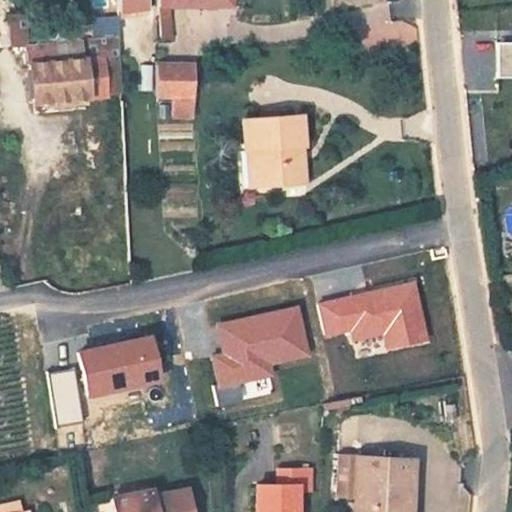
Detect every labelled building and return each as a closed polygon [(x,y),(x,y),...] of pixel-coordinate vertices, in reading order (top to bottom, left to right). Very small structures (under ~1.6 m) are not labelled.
[(146,0),(119,0),(120,10),(146,9),(146,0)] [(158,0),(158,9),(159,37),(173,37),(173,9),(228,8),(228,0),(158,0)] [(7,13),(7,45),(25,45),(25,13),(7,13)] [(393,45),(418,42),(415,21),(391,24),(393,45)] [(34,99),(107,96),(105,59),(121,58),(120,37),(30,42),(34,99)] [(511,40),(495,41),(495,74),(511,73),(511,40)] [(105,59),(107,96),(122,95),(121,58),(105,59)] [(157,67),(158,98),(173,97),(194,96),(193,66),(157,67)] [(194,96),(173,97),(173,109),(195,108),(194,96)] [(239,154),(241,190),(298,186),(296,150),(301,150),(299,119),(242,123),(244,154),(239,154)] [(342,455),(340,491),(358,493),(356,511),(414,511),(415,500),(405,499),(407,457),(342,455)] [(306,483),(306,467),(271,467),(271,483),(306,483)] [(190,511),(185,487),(151,494),(150,486),(109,496),(112,511),(190,511)] [(253,511),(293,511),(293,486),(253,487),(253,511)] [(28,511),(24,511),(19,511),(17,503),(0,506),(0,511),(28,511)]
